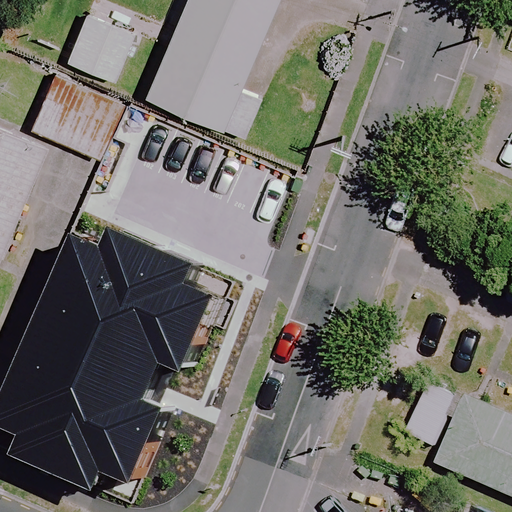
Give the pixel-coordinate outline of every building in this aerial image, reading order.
[(277,0),(186,0),(145,100),(222,133),(277,0)] [(133,35),(86,17),(67,66),(115,83),(133,35)] [(124,105),(56,77),(33,133),(101,161),(124,105)] [(0,258),(47,148),(0,127),(0,258)] [(229,186),(139,149),(37,398),(127,435),(229,186)] [(511,417),(432,383),(408,438),(443,454),(438,466),(511,498),(511,417)]
